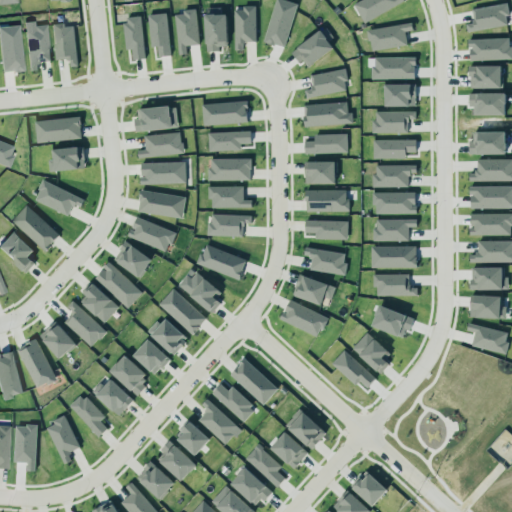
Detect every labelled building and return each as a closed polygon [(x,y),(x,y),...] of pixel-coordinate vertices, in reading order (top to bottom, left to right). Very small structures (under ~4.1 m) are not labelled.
[(276,0),(287,0),(297,3),(284,46),(274,43),(273,44),(263,41),(276,0)] [(354,4),(360,0),(402,0),(365,22),(354,4)] [(507,25),(506,16),(510,15),(507,2),(471,8),(474,22),(466,23),(468,31),(507,25)] [(243,6),(243,9),(234,9),(235,49),(243,49),(242,43),(245,42),(245,40),(256,40),(255,5),(243,6)] [(177,51),(184,50),(185,44),(198,42),(193,6),(181,7),(181,11),(172,12),(177,51)] [(148,15),(166,12),(171,55),(158,56),(157,46),(151,46),(148,15)] [(205,15),(205,14),(215,13),(215,14),(227,13),(228,45),(219,46),(219,50),(206,51),(205,15)] [(47,25),(34,25),(34,21),(25,22),(28,71),(37,70),(37,62),(49,61),(47,25)] [(366,30),(368,40),(370,40),(372,50),(407,44),(405,31),(413,29),(411,22),(366,30)] [(52,24),(55,60),(68,58),(69,66),(77,65),(73,25),(65,26),(64,23),(52,24)] [(318,25),(332,43),(306,63),(301,57),(297,60),(290,49),(297,45),(295,42),(318,25)] [(0,46),(1,72),(22,71),(20,26),(0,26),(0,46)] [(470,60),(511,59),(511,37),(469,39),(470,60)] [(375,57),(375,66),(372,66),(372,78),(414,78),(414,66),(411,66),(411,64),(415,64),(415,56),(375,57)] [(502,87),(502,65),(469,65),(470,88),(502,87)] [(310,75),(345,67),(348,80),(344,80),(346,89),(307,97),(305,90),(311,88),(311,85),(312,85),(310,75)] [(385,83),(415,83),(416,98),(409,98),(409,105),(385,105),(385,83)] [(506,93),(469,93),(469,106),(474,106),(474,115),(506,114),(506,93)] [(202,104),(247,100),(247,107),(246,108),(247,121),(204,125),(202,104)] [(304,104),(346,101),(347,112),(352,112),(353,122),(304,126),(303,115),(305,115),(304,104)] [(137,109),(169,105),(169,107),(176,107),(178,126),(135,131),(133,118),(138,117),(137,109)] [(376,111),(416,110),(416,118),(409,118),(409,121),(407,121),(407,132),(372,132),(371,119),(376,119),(376,111)] [(33,118),(35,140),(80,135),(77,112),(33,118)] [(142,133),(178,129),(182,151),(136,157),(135,148),(144,146),(142,133)] [(207,132),(208,151),(241,149),(240,143),(250,142),(250,130),(207,132)] [(473,132),(474,140),(469,140),(469,154),(506,154),(506,131),(473,132)] [(314,134),(347,133),(347,152),(305,153),(304,140),(315,140),(314,134)] [(374,139),(416,139),(416,152),(405,152),(406,157),(374,158),(374,139)] [(0,140),(0,163),(8,167),(12,156),(9,155),(13,146),(0,140)] [(51,144),(76,141),(76,144),(82,144),(84,165),(54,166),(54,168),(49,168),(47,157),(52,155),(51,144)] [(209,156),(248,157),(249,177),(206,178),(205,165),(209,165),(209,156)] [(511,158),(477,159),(478,172),(469,172),(470,181),(511,180),(511,158)] [(305,161),(337,160),(337,172),(336,172),(336,182),(306,183),(305,161)] [(140,162),(141,174),(144,174),(144,176),(140,176),(140,183),(185,182),(184,161),(140,162)] [(376,165),(376,173),(372,173),(372,186),(408,185),(407,175),(411,175),(410,172),(416,172),(416,164),(376,165)] [(43,178),(38,188),(40,189),(35,199),(67,215),(72,205),(74,206),(75,204),(80,207),(84,199),(43,178)] [(511,185),(470,186),(470,208),(511,207),(511,185)] [(139,186),(182,193),(180,216),(137,208),(138,199),(136,198),(139,186)] [(208,186),(243,186),(243,199),(252,199),(252,206),(212,207),(212,198),(209,198),(208,186)] [(305,189),(305,200),(307,200),(307,210),(349,210),(349,198),(346,198),(346,189),(305,189)] [(372,191),(372,204),(375,204),(376,213),(416,212),(416,205),(412,205),(412,204),(415,204),(415,191),(372,191)] [(24,202),(58,231),(44,248),(10,218),(24,202)] [(511,212),(470,213),(471,235),(510,234),(510,226),(511,225),(511,212)] [(211,213),(211,222),(207,222),(207,234),(242,235),(242,225),(244,225),(244,223),(251,223),(251,214),(211,213)] [(136,216),(176,232),(172,244),(168,242),(165,250),(128,235),(130,228),(134,230),(135,228),(132,227),(136,216)] [(377,219),(417,219),(417,226),(408,226),(408,240),(373,240),(373,227),(377,227),(377,219)] [(305,220),(305,232),(316,232),(315,238),(347,239),(348,221),(305,220)] [(0,245),(0,239),(12,227),(32,246),(27,252),(31,255),(21,266),(0,245)] [(511,239),(478,240),(478,253),(470,253),(470,262),(511,261),(511,239)] [(114,258),(120,250),(119,249),(125,240),(152,258),(140,276),(114,258)] [(206,244),(203,253),(200,252),(196,262),(239,279),(243,269),(242,269),(246,259),(206,244)] [(371,245),(415,245),(415,255),(417,255),(417,267),(371,267),(371,245)] [(305,246),(304,254),(309,255),(309,258),(312,258),(310,268),(345,274),(347,262),(343,262),(345,253),(305,246)] [(95,278),(103,269),(105,271),(106,270),(103,267),(108,261),(142,291),(128,307),(95,278)] [(509,289),(508,276),(504,276),(504,267),(471,267),(471,289),(509,289)] [(187,274),(191,278),(197,271),(221,292),(216,298),(221,302),(212,313),(178,284),(187,274)] [(300,273),(336,285),(331,299),(324,296),(321,304),(292,294),(300,273)] [(373,274),(373,286),(376,286),(376,295),(417,295),(417,286),(410,287),(410,284),(408,284),(408,273),(373,274)] [(91,277),(119,304),(102,320),(78,297),(84,291),(81,288),(91,277)] [(160,303),(173,289),(205,318),(198,325),(199,326),(192,333),(160,303)] [(506,318),(506,305),(502,305),(502,296),(471,294),(470,317),(506,318)] [(71,297),(105,329),(98,338),(96,336),(88,344),(64,320),(72,310),(65,303),(71,297)] [(290,299),(328,317),(323,329),(320,327),(316,335),(279,318),(283,310),(284,311),(290,299)] [(380,304),(380,305),(379,305),(375,314),(376,314),(372,325),(401,337),(405,327),(409,329),(413,318),(380,304)] [(147,330),(157,320),(161,324),(166,317),(184,334),(184,335),(186,337),(184,340),(186,342),(173,355),(147,330)] [(507,353),(509,341),(506,340),(508,332),(469,322),(467,330),(475,332),(472,345),(507,353)] [(40,335),(46,329),(48,332),(59,323),(75,344),(58,358),(40,335)] [(352,347),(367,331),(390,353),(384,359),(389,364),(380,374),(352,347)] [(16,349),(35,338),(57,379),(47,384),(46,382),(36,388),(16,349)] [(133,355),(148,338),(171,359),(162,369),(160,366),(154,373),(133,355)] [(331,363),(344,349),(375,378),(367,386),(360,379),(355,384),(331,363)] [(0,389),(0,352),(12,350),(23,392),(12,395),(13,397),(3,400),(0,389)] [(110,371),(111,370),(110,369),(117,362),(118,363),(125,354),(147,374),(144,377),(146,379),(143,383),(145,385),(137,394),(110,371)] [(238,363),(244,357),(278,388),(263,405),(230,374),(239,365),(240,364),(238,363)] [(92,390),(100,382),(104,385),(111,377),(134,399),(124,410),(123,408),(118,414),(92,390)] [(212,392),(220,383),(228,390),(232,386),(252,403),(249,407),(253,410),(243,421),(212,392)] [(69,405),(80,394),(84,398),(86,396),(104,416),(100,420),(107,428),(98,436),(69,405)] [(202,403),(207,398),(242,430),(235,437),(233,435),(225,444),(198,419),(205,411),(204,410),(206,407),(202,403)] [(299,408),(326,432),(320,438),(321,438),(320,440),(319,440),(311,448),(286,425),(293,417),(292,416),(299,408)] [(53,420),(64,414),(80,446),(70,451),(71,453),(69,454),(71,460),(64,463),(46,427),(54,423),(53,420)] [(178,439),(184,432),(181,430),(190,420),(210,438),(195,455),(178,439)] [(15,425),(26,425),(26,424),(36,424),(34,470),(27,470),(27,462),(13,461),(15,425)] [(0,426),(8,426),(7,469),(0,468),(0,426)] [(285,431),(271,447),(294,467),(308,451),(285,431)] [(160,460),(166,454),(161,449),(169,439),(196,465),(181,481),(160,460)] [(246,457),(255,447),(259,450),(262,447),(282,466),(277,470),(285,477),(277,486),(246,457)] [(137,477),(145,469),(143,467),(150,460),(174,482),(167,489),(169,490),(161,499),(137,477)] [(231,483),(238,475),(238,474),(245,466),(273,491),(264,501),(260,497),(255,503),(231,483)] [(128,511),(120,502),(131,493),(125,487),(132,481),(158,511),(128,511)] [(223,511),(211,500),(225,485),(255,511),(223,511)] [(92,511),(91,509),(100,505),(101,506),(111,500),(117,511),(92,511)] [(191,511),(203,500),(215,511),(191,511)]
